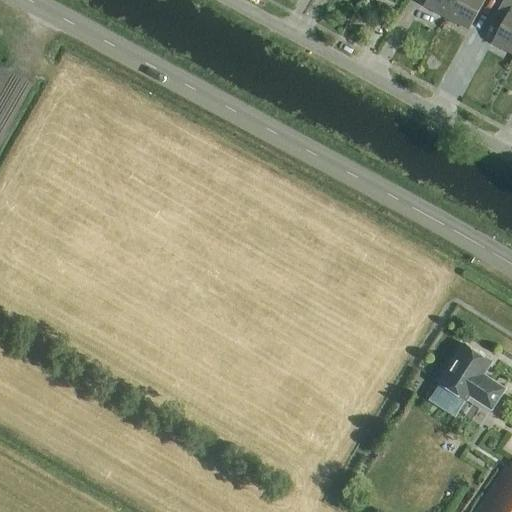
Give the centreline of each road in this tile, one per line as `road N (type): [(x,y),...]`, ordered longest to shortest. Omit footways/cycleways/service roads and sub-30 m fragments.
road 1 (secondary): [(511,266),(23,0)]
road 2 (residential): [(511,155),(228,0)]
